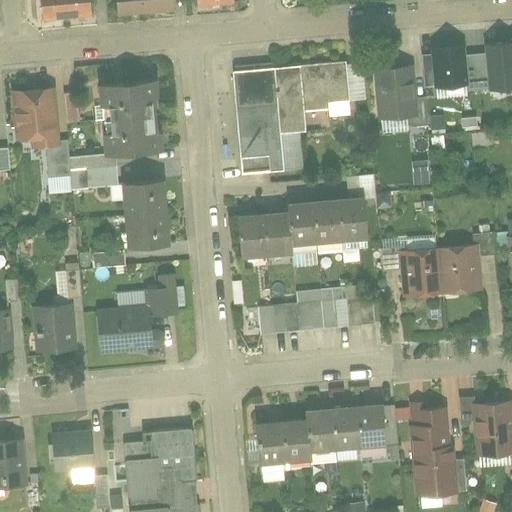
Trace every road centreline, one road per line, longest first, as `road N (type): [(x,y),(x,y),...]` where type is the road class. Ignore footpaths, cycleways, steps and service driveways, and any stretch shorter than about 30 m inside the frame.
road 1 (residential): [(191,39),(220,383)]
road 2 (residential): [(511,10),(265,32)]
road 3 (residential): [(220,383),(396,367)]
road 4 (residential): [(191,39),(15,55)]
road 5 (residential): [(83,396),(220,383)]
road 6 (residential): [(220,383),(231,511)]
